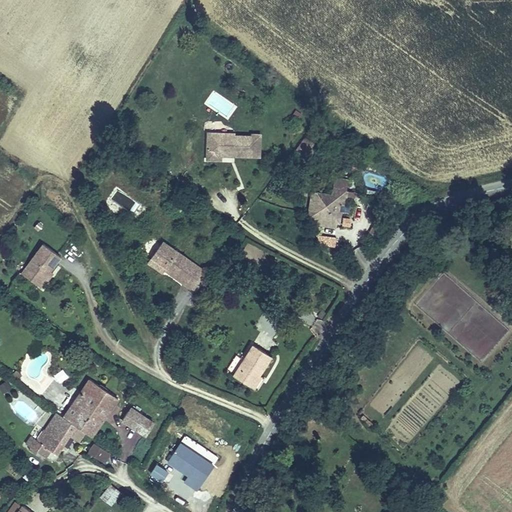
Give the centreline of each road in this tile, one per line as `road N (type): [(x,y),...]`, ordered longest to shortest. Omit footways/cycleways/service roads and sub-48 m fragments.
road 1 (tertiary): [(234,511),(270,425),(403,226),(446,200),(511,182)]
road 2 (unknown): [(211,183),(250,225),(358,292)]
